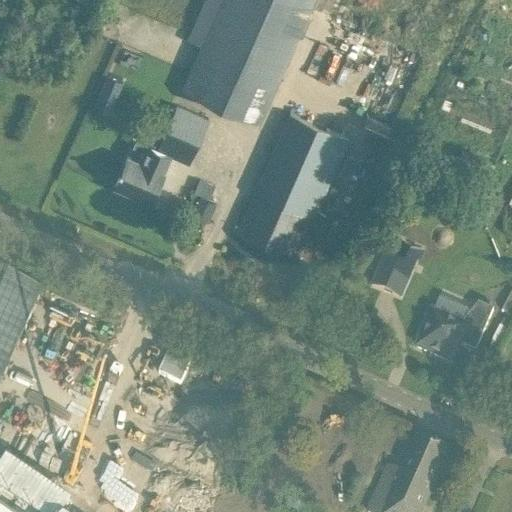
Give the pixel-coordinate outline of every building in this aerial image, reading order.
[(219,0),(181,87),(260,122),(313,0),(219,0)] [(106,74),(101,85),(116,92),(121,80),(106,74)] [(462,95),(456,108),(453,107),(448,116),(499,140),(510,118),(462,95)] [(115,185),(136,194),(137,191),(152,198),(171,154),(189,161),(197,143),(208,118),(177,105),(169,124),(168,124),(158,148),(151,165),(128,155),(121,170),(115,185)] [(237,232),(290,255),(343,134),(290,111),(237,232)] [(394,232),(370,288),(399,300),(423,245),(394,232)] [(281,264),(278,277),(292,280),(295,267),(281,264)] [(0,385),(41,294),(0,275),(0,385)] [(511,293),(501,314),(511,319),(511,293)] [(475,354),(493,312),(478,306),(461,327),(431,314),(431,315),(416,349),(416,350),(451,365),(459,347),(475,354)] [(128,377),(155,389),(163,372),(136,360),(128,377)] [(115,424),(126,398),(117,394),(106,420),(115,424)] [(380,492),(370,511),(421,511),(440,472),(448,453),(418,440),(410,458),(402,475),(390,469),(380,492)] [(0,511),(67,511),(72,506),(5,461),(0,468),(0,511)]
